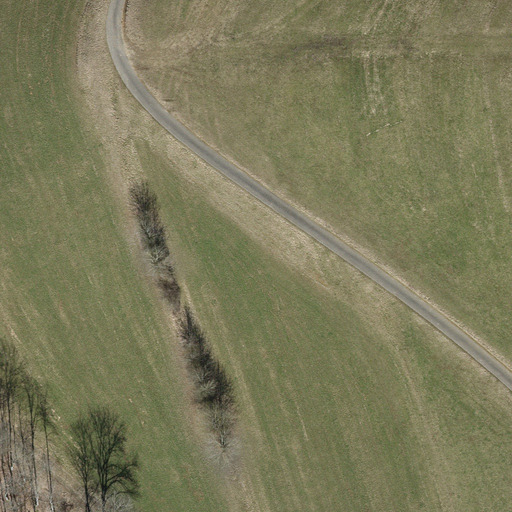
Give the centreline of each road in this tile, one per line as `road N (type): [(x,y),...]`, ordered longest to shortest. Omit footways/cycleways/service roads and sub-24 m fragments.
road 1 (unclassified): [(121,0),(118,42),(130,74),(177,126),(450,327),(511,383)]
road 2 (track): [(127,511),(0,419)]
